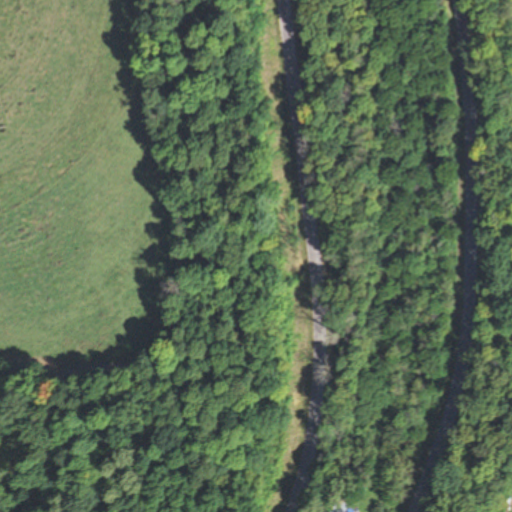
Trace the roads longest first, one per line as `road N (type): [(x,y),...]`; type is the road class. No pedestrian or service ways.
road 1 (residential): [(420,511),(456,410),(474,279),(476,164),(463,0)]
road 2 (residential): [(296,511),(317,428),(322,343),(285,0)]
